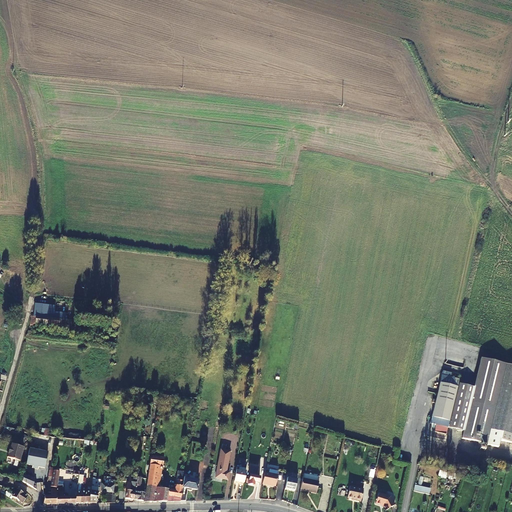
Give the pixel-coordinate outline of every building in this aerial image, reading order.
[(53,319),(53,315),(45,314),(46,305),(35,304),(33,317),(47,318),(53,319)] [(30,323),(35,324),(36,322),(41,323),(41,324),(41,326),(46,327),(47,324),(47,318),(33,317),(31,317),(30,323)] [(58,325),(58,327),(59,327),(59,328),(66,329),(66,326),(68,326),(70,326),(70,324),(74,325),(74,321),(67,320),(62,320),(53,319),(47,318),(47,324),(58,325)] [(433,429),(435,429),(434,432),(445,435),(447,428),(464,432),(462,439),(498,449),(500,441),(511,444),(511,366),(483,359),(475,388),(459,384),(460,379),(451,377),(451,378),(442,375),(436,399),(432,414),(429,424),(430,424),(430,426),(432,428),(433,429)] [(422,411),(432,414),(436,399),(426,397),(422,411)] [(169,458),(169,462),(172,462),(173,459),(177,460),(184,420),(164,417),(164,413),(158,412),(151,456),(164,458),(169,458)] [(11,445),(7,458),(19,462),(23,448),(11,445)] [(48,452),(29,449),(28,454),(26,464),(32,465),(32,468),(38,469),(38,466),(45,468),(48,452)] [(162,469),(164,458),(151,456),(148,479),(147,483),(147,484),(146,487),(144,502),(180,501),(185,474),(185,472),(178,470),(174,489),(159,488),(156,487),(158,474),(159,469),(162,469)] [(220,457),(216,477),(227,480),(229,472),(226,471),(228,458),(220,457)] [(244,483),(246,468),(237,466),(234,481),(244,483)] [(51,477),(58,479),(59,469),(56,468),(49,467),(48,477),(51,477)] [(268,470),(265,469),(262,486),(275,488),(278,472),(270,470),(271,469),(269,469),(268,470)] [(78,482),(79,472),(72,471),(70,484),(77,485),(78,482)] [(93,473),(91,484),(89,504),(97,503),(98,493),(96,492),(98,480),(100,481),(100,479),(95,478),(96,474),(93,473)] [(196,476),(185,474),(180,501),(186,501),(188,490),(192,491),(192,489),(197,490),(199,480),(195,480),(196,476)] [(254,485),(254,482),(258,483),(260,477),(258,476),(258,475),(254,474),(254,476),(250,475),(248,484),(254,485)] [(303,474),(300,491),(316,494),(319,477),(303,474)] [(138,492),(141,477),(140,477),(140,475),(138,475),(138,477),(134,499),(143,501),(144,493),(138,492)] [(36,484),(34,484),(34,479),(23,476),(22,482),(24,483),(27,485),(37,490),(36,484)] [(138,477),(134,476),(132,485),(134,485),(133,492),(126,491),(125,498),(134,499),(138,477)] [(75,504),(76,497),(63,497),(63,485),(57,485),(58,479),(51,477),(51,480),(50,487),(51,487),(57,488),(56,504),(75,504)] [(296,482),(286,480),(284,491),(294,493),(296,482)] [(360,501),(364,483),(351,480),(347,497),(354,499),(354,500),(360,501)] [(113,493),(114,484),(102,482),(100,491),(113,493)] [(51,497),(47,497),(44,497),(43,505),(56,504),(57,488),(51,487),(51,497)] [(11,495),(1,489),(0,490),(0,492),(11,499),(13,497),(22,502),(26,496),(14,489),(11,495)] [(429,492),(413,489),(413,491),(412,495),(427,498),(429,492)] [(386,509),(394,505),(390,497),(378,493),(375,503),(380,505),(381,504),(383,505),(386,509)]
